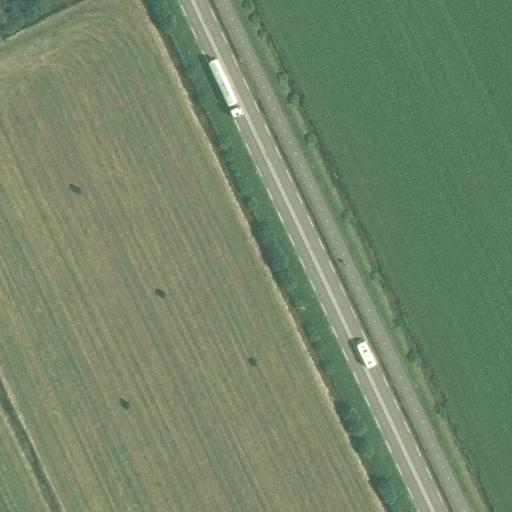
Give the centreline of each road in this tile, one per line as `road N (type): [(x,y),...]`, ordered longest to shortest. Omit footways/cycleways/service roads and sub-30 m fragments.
road 1 (unclassified): [(465,511),(222,0)]
road 2 (primary): [(431,511),(189,0)]
